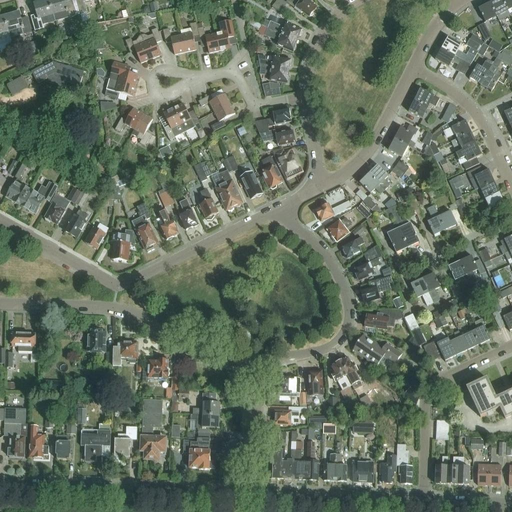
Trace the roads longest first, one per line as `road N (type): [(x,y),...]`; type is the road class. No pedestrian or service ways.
road 1 (residential): [(277,209),(116,288),(0,223)]
road 2 (residential): [(255,362),(182,348),(112,308),(0,305)]
road 3 (residential): [(250,491),(0,483)]
road 4 (residential): [(255,362),(323,350),(347,333),(344,291),(330,264),(277,209)]
road 5 (residential): [(422,500),(427,393),(511,346)]
road 6 (residential): [(422,500),(250,491)]
road 7 (residential): [(511,186),(475,114),(412,69)]
road 8 (residential): [(305,99),(260,105),(232,71),(167,84)]
road 9 (residential): [(320,186),(369,149),(412,69)]
road 10 (residential): [(250,491),(255,362)]
road 11 (residential): [(402,268),(511,218)]
road 12 (residential): [(305,99),(326,27),(361,0)]
